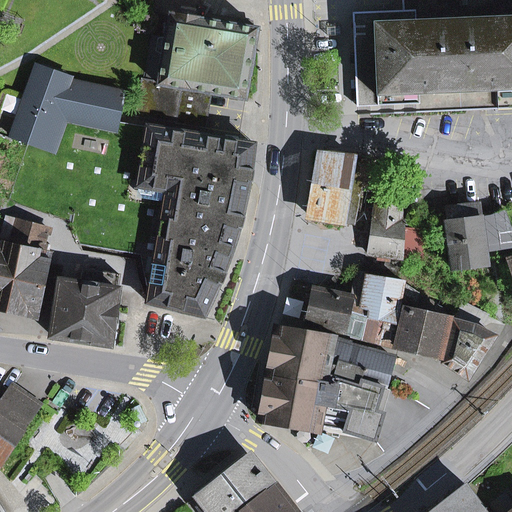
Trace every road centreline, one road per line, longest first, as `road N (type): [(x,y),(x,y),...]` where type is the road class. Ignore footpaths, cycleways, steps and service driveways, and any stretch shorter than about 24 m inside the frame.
road 1 (primary): [(285,0),(287,91),(264,261),(241,342),(207,409)]
road 2 (residential): [(319,506),(398,453),(461,397),(511,327)]
road 3 (tertiary): [(0,348),(143,376),(207,409)]
road 4 (tertiary): [(401,511),(511,408)]
road 5 (tertiary): [(207,409),(275,455),(319,506)]
road 6 (primary): [(207,409),(165,462),(107,511)]
